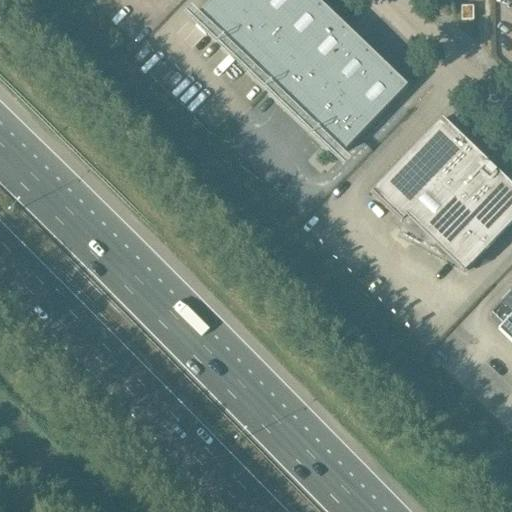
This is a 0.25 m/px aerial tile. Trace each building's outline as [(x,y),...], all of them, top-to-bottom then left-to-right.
[(196,15),(241,59),(297,0),(211,0),(210,2),(210,1),(196,15)] [(316,0),(297,0),(241,59),(266,83),(332,16),(316,0)] [(461,21),(463,21),(473,21),(473,7),(461,7),(461,21)] [(266,83),(340,155),(354,141),(406,87),(332,16),(266,83)] [(469,267),(511,222),(511,189),(441,121),(370,194),(403,225),(397,237),(465,275),(469,267)] [(489,317),(500,327),(496,332),(511,346),(511,292),(489,316),(489,317)]
